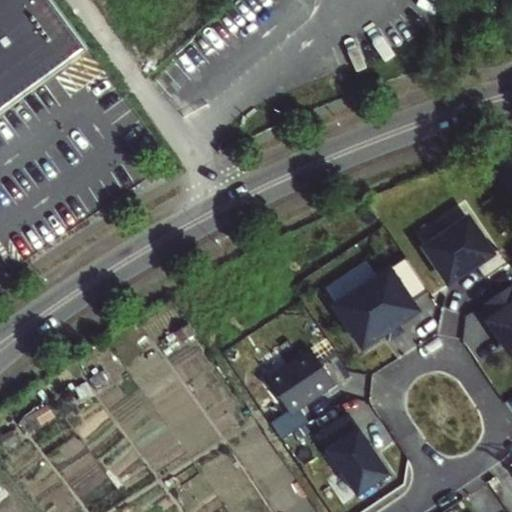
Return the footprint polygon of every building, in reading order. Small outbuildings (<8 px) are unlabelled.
[(0,0),(0,117),(94,49),(57,0),(0,0)] [(511,151),(494,156),(502,189),(511,187),(511,151)] [(469,219),(426,249),(450,284),(476,266),(486,280),(509,264),(499,250),(493,254),(469,219)] [(335,303),(364,345),(419,308),(413,300),(430,288),(407,254),(335,303)] [(511,286),(511,285),(487,302),(496,317),(492,320),(490,321),(511,353),(511,286)] [(482,305),(492,320),(496,317),(487,302),(482,305)] [(269,378),(294,415),(338,385),(313,348),(269,378)] [(350,413),(319,433),(329,449),(327,451),(341,472),(343,470),(360,495),(391,474),(377,453),(376,454),(370,446),(372,445),(350,413)]
